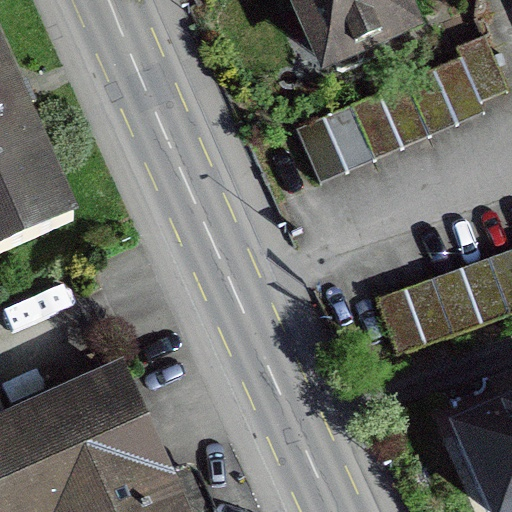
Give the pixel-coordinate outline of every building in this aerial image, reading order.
[(292,0),(296,6),(298,18),(306,28),(324,69),(329,66),(334,76),(338,77),(361,67),(356,54),(407,32),(392,0),(292,0)] [(504,97),(480,42),(453,54),(457,64),(293,135),(316,190),(481,119),(477,109),(504,97)] [(0,75),(0,254),(67,225),(0,75)] [(393,361),(511,318),(511,254),(373,305),(393,361)] [(172,511),(116,384),(0,435),(0,511),(172,511)] [(511,511),(511,410),(457,435),(491,511),(511,511)]
